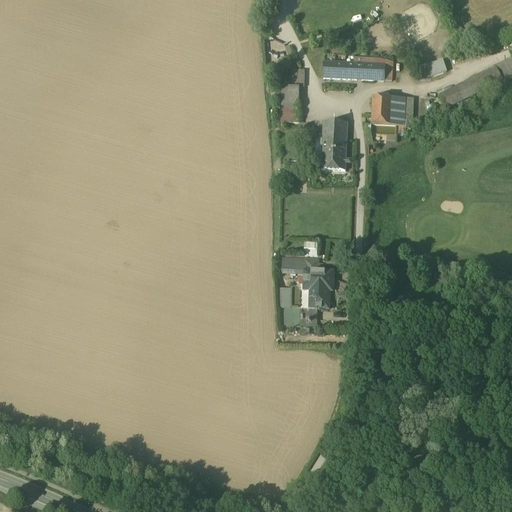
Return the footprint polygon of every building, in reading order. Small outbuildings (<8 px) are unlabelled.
[(286,51),(276,55),(278,60),(288,56),(286,51)] [(511,59),(497,68),(503,82),(505,84),(511,80),(511,59)] [(354,65),(325,64),(325,81),(392,83),(393,66),(376,66),(354,65)] [(445,66),(422,73),(424,80),(447,73),(445,66)] [(497,68),(457,88),(464,102),(503,82),(497,68)] [(306,72),(294,72),(293,89),(305,89),(306,72)] [(457,88),(440,97),(447,110),(464,102),(457,88)] [(300,89),(282,89),(282,110),(300,110),(300,89)] [(406,101),(373,99),(372,127),(404,129),(406,101)] [(300,110),(282,110),(281,125),(300,126),(300,110)] [(348,126),(324,124),(322,153),(321,172),(345,174),(346,154),(348,126)] [(318,244),(304,244),(304,258),(317,258),(318,244)] [(319,263),(283,261),(283,275),(304,276),(305,272),(323,273),(323,267),(318,267),(319,263)] [(323,273),(305,272),(304,276),(304,286),(310,286),(310,292),(315,292),(314,310),(317,310),(329,311),(330,293),(333,293),(334,273),(323,273)] [(278,289),(279,309),(291,308),(290,289),(278,289)] [(300,310),(282,309),(282,327),(299,328),(300,323),(300,310)] [(314,310),(300,310),(300,323),(317,323),(317,310),(314,310)]
